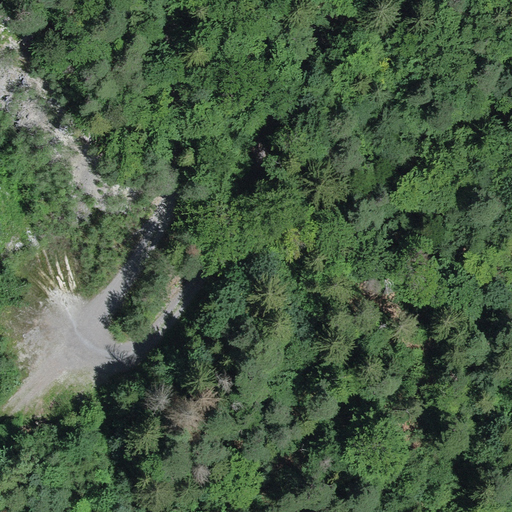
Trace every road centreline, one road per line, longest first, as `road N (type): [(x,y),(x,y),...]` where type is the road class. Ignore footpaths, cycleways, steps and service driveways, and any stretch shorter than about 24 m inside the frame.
road 1 (track): [(170,0),(170,172),(151,248),(109,319),(106,339),(119,358),(169,315),(226,236),(291,72),(336,0)]
road 2 (track): [(398,511),(458,451),(511,366)]
